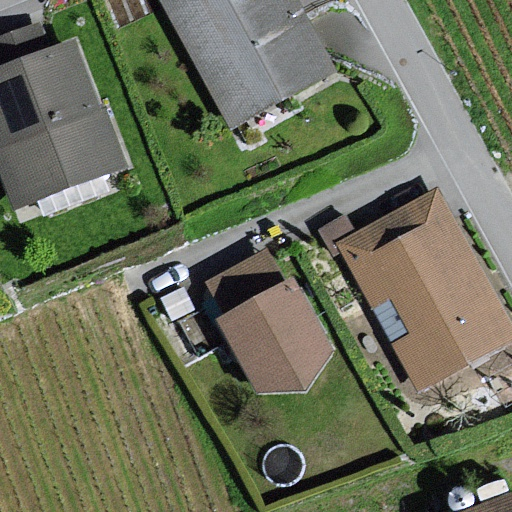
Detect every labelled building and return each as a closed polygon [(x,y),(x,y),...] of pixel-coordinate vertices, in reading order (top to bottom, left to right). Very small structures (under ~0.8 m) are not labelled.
[(290,0),(171,0),(157,8),(232,140),(334,90),(290,0)] [(74,51),(0,77),(0,194),(10,224),(128,177),(110,121),(99,115),(74,51)] [(511,349),(511,337),(437,202),(340,255),(420,400),(511,349)] [(336,365),(264,259),(200,298),(261,400),(309,401),(336,365)] [(511,511),(511,490),(451,511),(511,511)]
